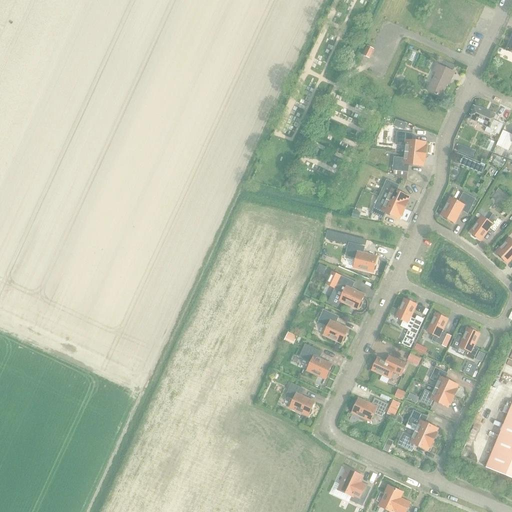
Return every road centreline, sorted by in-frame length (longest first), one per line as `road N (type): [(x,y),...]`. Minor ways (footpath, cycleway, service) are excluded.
road 1 (residential): [(432,483),(329,428),(396,280)]
road 2 (residential): [(432,483),(502,327)]
road 3 (residential): [(423,221),(470,82)]
